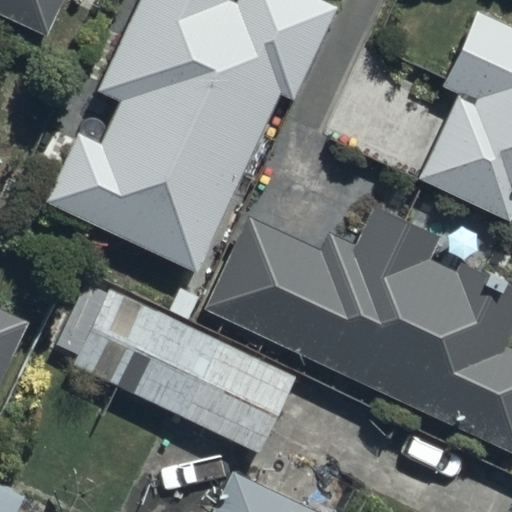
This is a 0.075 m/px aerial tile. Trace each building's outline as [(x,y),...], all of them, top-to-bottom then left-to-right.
[(0,0),(0,10),(40,29),(53,0),(0,0)] [(129,0),(40,194),(191,266),(276,88),(287,93),(331,1),(328,0),(129,0)] [(454,88),(413,172),(505,216),(511,200),(511,25),(469,5),(434,79),(454,88)] [(241,211),(198,302),(511,449),(511,345),(500,339),(511,313),(511,278),(496,271),(497,269),(454,249),(447,264),(424,253),(435,229),(368,198),(349,237),(322,224),(312,245),(241,211)] [(290,370),(184,319),(196,292),(174,282),(161,309),(83,271),(51,338),(71,348),(66,357),(253,447),(290,370)] [(0,357),(20,314),(0,305),(0,357)] [(329,511),(228,463),(204,511),(329,511)] [(11,511),(21,491),(0,481),(0,511),(11,511)]
